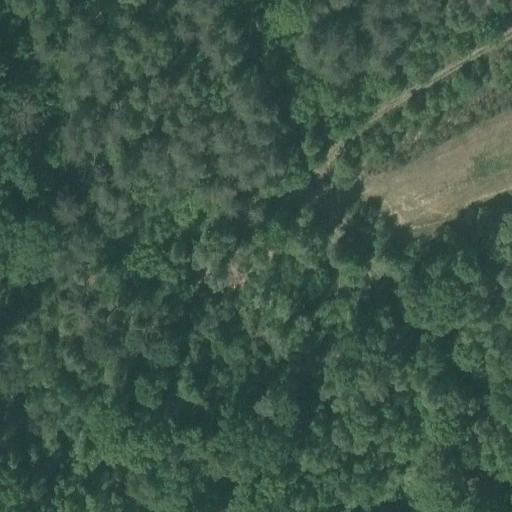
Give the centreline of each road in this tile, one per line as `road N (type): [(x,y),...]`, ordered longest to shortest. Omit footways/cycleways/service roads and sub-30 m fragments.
road 1 (track): [(511,396),(352,217),(319,168),(244,0)]
road 2 (track): [(314,155),(511,34)]
